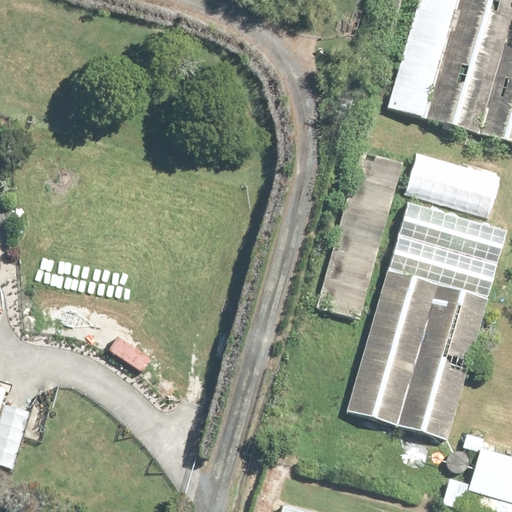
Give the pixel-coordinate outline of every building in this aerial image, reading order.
[(511,0),(424,0),(392,101),(511,138),(511,0)] [(399,163),(358,152),(311,316),(353,327),(399,163)] [(498,180),(414,153),(401,194),(485,220),(498,180)] [(387,246),(343,390),(445,421),(489,277),(387,246)] [(35,403),(0,391),(0,468),(13,473),(35,403)] [(483,442),(464,437),(459,452),(475,456),(466,488),(444,482),(436,509),(446,511),(511,511),(511,461),(480,453),(483,442)] [(399,472),(402,474),(404,475),(405,475),(408,476),(411,477),(414,476),(417,476),(420,475),(423,473),(425,471),(427,468),(429,466),(430,463),(430,460),(430,456),(429,453),(428,450),(427,448),(425,445),(422,443),(419,442),(416,441),(413,440),(410,440),(407,441),(404,442),(401,444),(399,446),(397,448),(395,451),(394,454),(394,457),(394,460),(395,464),(396,466),(397,469),(399,472)] [(277,511),(313,511),(280,503),(277,511)]
